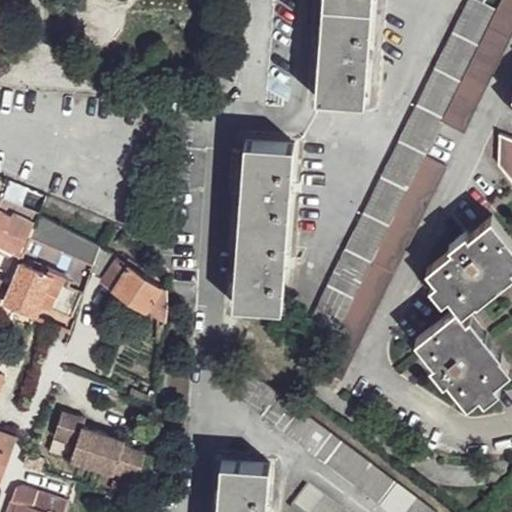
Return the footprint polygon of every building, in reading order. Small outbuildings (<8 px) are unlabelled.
[(483,1),(479,0),(467,0),(308,321),(329,331),(492,6),(483,1)] [(371,0),(321,0),(314,98),(364,104),(371,0)] [(511,28),(511,0),(498,0),(438,120),(462,131),(511,28)] [(511,139),(499,134),(497,164),(511,184),(511,139)] [(292,145),(244,142),(232,305),(279,308),(292,145)] [(444,164),(422,153),(316,367),(337,380),(444,164)] [(40,215),(2,198),(0,202),(0,244),(22,255),(40,215)] [(99,242),(40,215),(22,255),(28,257),(36,239),(91,262),(99,242)] [(511,243),(489,215),(467,232),(464,228),(446,241),(449,246),(423,265),(431,276),(425,281),(439,298),(445,293),(452,304),(411,336),(428,359),(424,362),(440,382),(444,379),(462,401),(473,393),(478,400),(495,387),(490,382),(506,369),(498,354),(500,351),(470,313),(464,318),(457,311),(472,300),(473,303),(511,273),(511,268),(510,265),(511,263),(511,243)] [(158,284),(99,242),(91,262),(90,267),(103,275),(101,277),(144,306),(148,302),(158,284)] [(29,265),(19,261),(9,284),(3,298),(34,312),(38,304),(70,319),(80,293),(64,285),(66,280),(58,277),(60,273),(31,259),(29,265)] [(0,303),(3,298),(9,284),(0,279),(0,303)] [(167,291),(158,284),(148,302),(162,312),(166,300),(167,291)] [(34,312),(3,298),(0,303),(0,316),(26,329),(34,312)] [(289,404),(247,371),(232,394),(275,425),(289,404)] [(432,511),(434,510),(296,409),(281,430),(391,511),(432,511)] [(88,420),(64,412),(55,439),(76,446),(71,460),(138,483),(144,456),(123,449),(125,443),(86,429),(88,420)] [(15,437),(0,430),(0,445),(10,449),(15,437)] [(0,477),(10,449),(0,445),(0,477)] [(266,511),(270,464),(221,460),(217,511),(266,511)] [(340,511),(304,485),(288,507),(295,511),(340,511)] [(47,511),(30,506),(33,495),(33,494),(13,488),(4,511),(47,511)] [(65,498),(36,489),(35,491),(33,494),(33,495),(30,506),(47,511),(60,511),(64,502),(65,498)]
